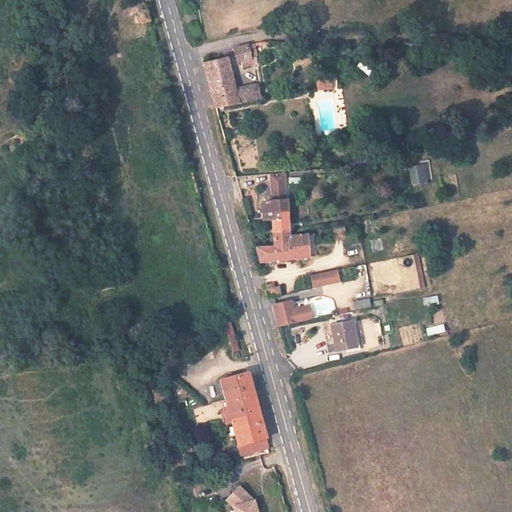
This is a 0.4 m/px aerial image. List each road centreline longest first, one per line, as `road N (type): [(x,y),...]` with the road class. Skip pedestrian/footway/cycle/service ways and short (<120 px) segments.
road 1 (secondary): [(311,511),(165,0)]
road 2 (track): [(511,43),(466,44),(434,34),(318,40)]
